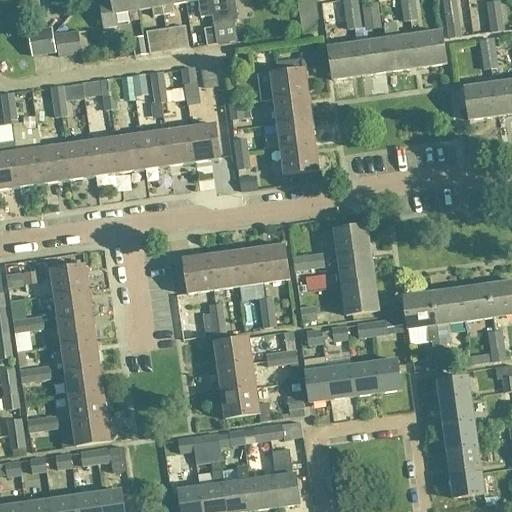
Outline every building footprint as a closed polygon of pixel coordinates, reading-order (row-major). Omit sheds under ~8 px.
[(139,13),(136,0),(111,0),(112,2),(100,4),(104,31),(117,29),(115,17),(139,13)] [(164,18),(160,0),(136,0),(139,13),(152,11),(153,20),(164,18)] [(173,17),(171,8),(186,5),(185,0),(160,0),(164,18),(173,17)] [(213,19),(210,1),(209,0),(185,0),(186,5),(198,3),(201,21),(213,19)] [(209,0),(210,1),(213,19),(215,30),(218,47),(236,43),(237,43),(234,23),(237,22),(233,0),(209,0)] [(400,0),(402,10),(413,8),(412,0),(400,0)] [(346,18),(357,16),(355,1),(343,3),(346,18)] [(500,19),(498,4),(486,6),(488,21),(500,19)] [(367,31),(380,29),(377,7),(364,9),(367,31)] [(413,8),(402,10),(404,25),(415,23),(413,8)] [(357,16),(346,18),(348,33),(359,31),(357,16)] [(488,21),(490,36),(502,34),(500,19),(488,21)] [(447,42),(461,40),(459,24),(445,26),(447,42)] [(168,54),(188,51),(184,28),(164,31),(168,54)] [(213,30),(203,32),(206,49),(218,47),(215,30),(213,30)] [(52,37),(51,31),(28,35),(31,58),(55,55),(52,37)] [(149,57),(168,54),(164,31),(144,34),(149,57)] [(77,33),(52,37),(55,55),(57,60),(81,57),(77,33)] [(440,33),(412,37),(416,70),(445,66),(440,33)] [(416,70),(412,37),(383,41),(388,74),(416,70)] [(131,41),(134,59),(145,57),(142,39),(131,41)] [(355,45),(360,78),(388,74),(383,41),(355,45)] [(479,43),(481,58),(493,57),(490,42),(479,43)] [(333,82),(360,78),(355,45),(328,49),(333,82)] [(493,57),(481,58),(483,73),(495,72),(493,57)] [(195,86),(194,75),(193,70),(179,72),(181,88),(195,86)] [(200,73),(200,74),(202,91),(217,89),(214,71),(200,73)] [(260,104),(273,102),(307,98),(303,72),(257,78),(260,104)] [(160,76),(149,77),(151,92),(163,91),(160,76)] [(99,84),(101,100),(113,98),(110,83),(99,84)] [(511,84),(493,87),(498,120),(511,118),(511,84)] [(498,120),(493,87),(466,91),(469,111),(470,124),(498,120)] [(49,92),(51,107),(63,105),(61,90),(49,92)] [(163,91),(151,92),(153,107),(165,106),(163,91)] [(227,92),(229,107),(241,106),(239,91),(227,92)] [(0,98),(0,105),(1,114),(13,112),(11,97),(0,98)] [(113,98),(101,100),(103,115),(115,113),(113,98)] [(310,123),(307,98),(273,102),(276,127),(310,123)] [(63,105),(51,107),(53,122),(65,120),(63,105)] [(241,106),(229,107),(231,122),(243,121),(241,106)] [(13,112),(1,114),(3,129),(15,127),(13,112)] [(310,123),(276,127),(279,152),(313,147),(310,123)] [(188,131),(193,165),(219,162),(214,127),(188,131)] [(0,144),(17,141),(14,128),(0,130),(0,144)] [(193,165),(188,131),(163,134),(168,169),(193,165)] [(168,169),(163,134),(138,138),(143,172),(168,169)] [(143,172),(138,138),(113,141),(118,176),(143,172)] [(247,155),(245,140),(233,142),(235,157),(247,155)] [(118,176),(113,141),(88,145),(93,179),(118,176)] [(0,146),(0,192),(18,190),(13,156),(11,144),(0,146)] [(93,179),(88,145),(63,148),(68,183),(93,179)] [(316,173),(313,147),(279,152),(282,177),(316,173)] [(68,183),(63,148),(38,152),(43,187),(68,183)] [(43,187),(38,152),(13,156),(18,190),(43,187)] [(247,155),(235,157),(237,172),(249,171),(247,155)] [(330,234),(334,262),(367,257),(363,229),(330,234)] [(262,287),(288,283),(283,248),(257,252),(262,287)] [(262,287),(257,252),(232,256),(237,290),(262,287)] [(207,259),(212,294),(237,290),(232,256),(207,259)] [(334,262),(338,290),(371,286),(367,257),(334,262)] [(307,260),(308,272),(323,270),(322,258),(307,260)] [(212,294),(207,259),(182,263),(187,298),(212,294)] [(308,272),(307,260),(292,262),(293,274),(308,272)] [(48,274),(52,300),(87,294),(83,268),(48,274)] [(173,309),(171,268),(156,269),(159,310),(173,309)] [(7,291),(22,289),(20,277),(5,279),(7,291)] [(511,284),(486,288),(491,321),(511,318),(511,284)] [(375,314),(373,303),(371,286),(338,290),(342,319),(375,314)] [(463,325),(491,321),(486,288),(458,292),(463,325)] [(434,329),(435,329),(463,325),(458,292),(430,296),(434,329)] [(52,300),(55,324),(91,319),(87,294),(52,300)] [(432,359),(445,358),(443,342),(437,343),(435,329),(434,329),(430,296),(401,300),(406,333),(424,331),(426,346),(431,345),(432,359)] [(261,318),(272,316),(270,301),(258,303),(261,318)] [(211,325),(223,323),(220,308),(209,310),(211,325)] [(314,309),(298,311),(301,326),(317,324),(314,309)] [(263,333),(274,331),(272,316),(261,318),(263,333)] [(55,324),(59,349),(94,344),(91,319),(55,324)] [(26,323),(28,334),(43,332),(41,320),(26,323)] [(13,336),(28,334),(26,323),(11,325),(13,336)] [(225,338),(223,323),(211,325),(213,340),(225,338)] [(369,325),(371,337),(385,335),(383,323),(369,325)] [(357,339),(371,337),(369,325),(355,327),(357,339)] [(329,330),(331,343),(345,341),(344,329),(329,330)] [(304,334),(306,346),(320,344),(318,332),(304,334)] [(489,351),(501,349),(498,334),(487,336),(489,351)] [(216,372),(251,367),(247,341),(213,346),(216,372)] [(59,349),(62,374),(98,369),(94,344),(59,349)] [(0,361),(11,360),(9,346),(0,346),(0,361)] [(503,364),(501,349),(489,351),(491,366),(503,364)] [(281,357),(282,368),(297,366),(296,355),(281,357)] [(267,371),(282,368),(281,357),(266,359),(267,371)] [(447,372),(445,358),(432,359),(435,374),(447,372)] [(396,362),(374,365),(379,396),(401,393),(396,362)] [(379,396),(374,365),(349,368),(353,399),(379,396)] [(254,392),(251,367),(216,372),(220,396),(254,392)] [(349,368),(324,372),(328,403),(353,399),(349,368)] [(62,374),(66,399),(102,394),(98,369),(62,374)] [(34,372),(35,384),(50,382),(49,370),(34,372)] [(13,371),(1,373),(3,387),(15,385),(13,371)] [(20,386),(35,384),(34,372),(19,374),(20,386)] [(328,403),(324,372),(303,374),(307,405),(328,403)] [(511,395),(511,380),(501,382),(503,397),(511,395)] [(437,406),(469,402),(466,381),(434,386),(437,406)] [(256,408),(254,392),(220,396),(223,422),(257,418),(258,426),(268,425),(266,406),(256,408)] [(66,399),(70,424),(105,419),(102,394),(66,399)] [(18,410),(16,396),(4,398),(6,412),(18,410)] [(286,401),(289,422),(304,420),(301,399),(286,401)] [(469,402),(437,406),(441,431),(472,427),(469,402)] [(73,450),(109,445),(105,419),(70,424),(73,450)] [(41,422),(42,434),(57,432),(56,420),(41,422)] [(8,423),(10,437),(22,435),(20,421),(8,423)] [(27,436),(42,434),(41,422),(26,424),(27,436)] [(266,429),(267,442),(282,440),(280,427),(266,429)] [(441,431),(445,456),(476,452),(472,427),(441,431)] [(251,431),(253,443),(267,442),(266,429),(251,431)] [(226,435),(228,447),(242,445),(240,433),(226,435)] [(22,435),(10,437),(12,451),(24,450),(22,435)] [(201,438),(202,450),(217,448),(215,436),(201,438)] [(176,442),(177,454),(191,452),(190,440),(176,442)] [(94,453),(96,465),(110,463),(112,476),(126,474),(122,449),(94,453)] [(269,455),(273,478),(277,510),(298,507),(293,475),(289,476),(285,452),(269,455)] [(448,482),(480,477),(476,452),(445,456),(448,482)] [(81,467),(96,465),(94,453),(80,455),(81,467)] [(54,458),(56,471),(70,469),(68,457),(54,458)] [(29,462),(30,474),(45,472),(43,460),(29,462)] [(3,465),(5,478),(19,476),(18,463),(3,465)] [(238,483),(222,485),(225,511),(251,511),(247,482),(246,470),(236,471),(238,483)] [(210,473),(212,487),(197,489),(200,511),(225,511),(222,485),(220,472),(210,473)] [(480,477),(448,482),(451,502),(483,498),(480,477)] [(273,478),(247,482),(251,511),(259,511),(277,510),(273,478)] [(200,511),(197,489),(176,492),(178,511),(200,511)] [(122,511),(120,492),(100,495),(101,511),(122,511)] [(101,511),(100,495),(74,498),(76,511),(101,511)] [(76,511),(74,498),(49,502),(50,511),(76,511)] [(50,511),(49,502),(23,505),(24,511),(50,511)]
